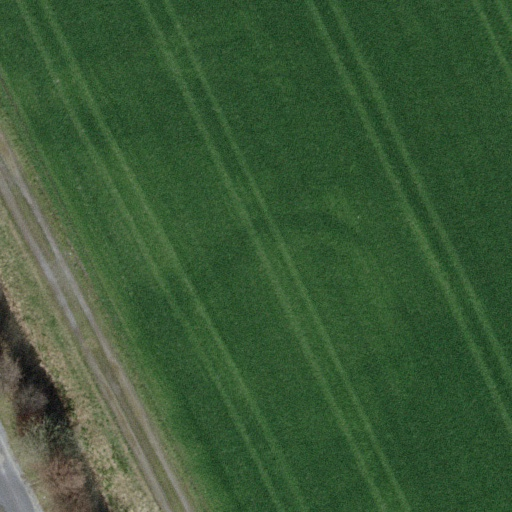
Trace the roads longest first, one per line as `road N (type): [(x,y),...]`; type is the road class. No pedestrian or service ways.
road 1 (track): [(290,511),(29,0)]
road 2 (track): [(0,164),(180,511)]
